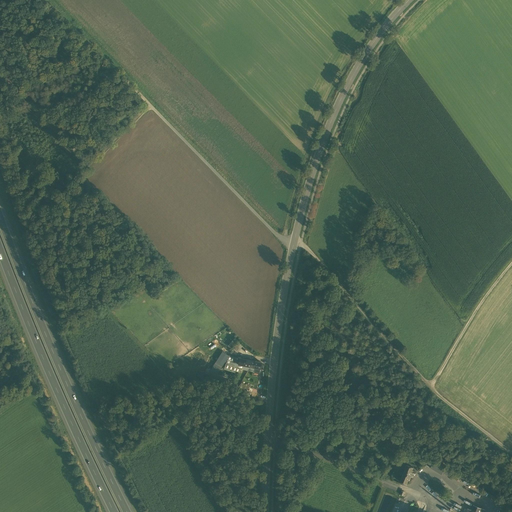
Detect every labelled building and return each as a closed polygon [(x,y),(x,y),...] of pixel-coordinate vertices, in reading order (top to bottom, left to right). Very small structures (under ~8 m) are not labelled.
[(242,347),(237,342),(232,349),(237,353),(242,347)] [(223,364),(229,356),(222,352),(209,371),(216,376),(223,364)] [(223,364),(225,365),(226,363),(227,363),(228,361),(232,362),(234,357),(229,356),(223,364)] [(255,361),(240,358),(238,365),(243,366),(247,367),(260,369),(261,363),(255,361)] [(227,364),(227,363),(226,363),(225,365),(224,370),(239,374),(241,368),(235,367),(236,364),(235,364),(234,366),(234,367),(227,364)] [(259,373),(260,369),(247,367),(243,366),(238,365),(236,364),(235,367),(241,368),(243,369),(243,368),(247,369),(246,371),(254,372),(259,373)] [(217,381),(237,390),(239,385),(220,377),(217,381)] [(449,476),(453,478),(456,473),(431,458),(426,465),(438,472),(439,470),(449,476)] [(400,482),(407,485),(408,481),(410,481),(411,477),(413,478),(415,474),(413,473),(413,472),(412,471),(413,468),(406,465),(400,482)]
